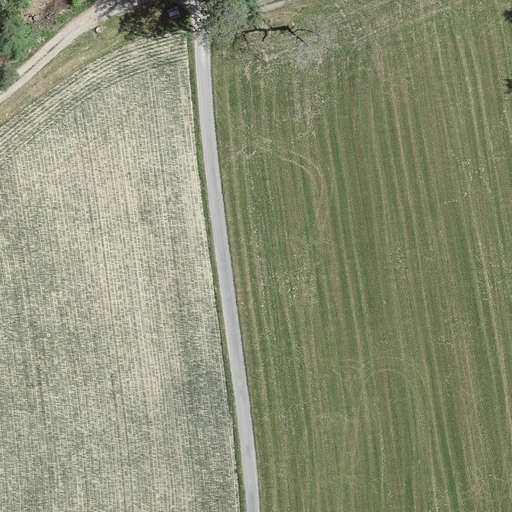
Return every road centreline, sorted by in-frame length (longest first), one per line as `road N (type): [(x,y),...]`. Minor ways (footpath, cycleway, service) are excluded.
road 1 (track): [(259,511),(213,200),(199,0)]
road 2 (track): [(144,0),(0,93)]
